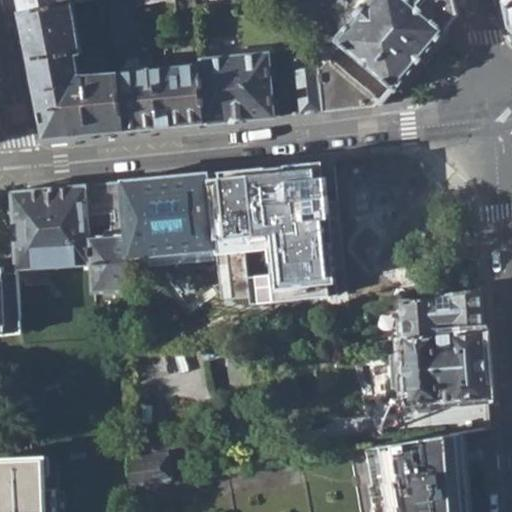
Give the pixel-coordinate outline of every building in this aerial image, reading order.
[(18,0),(21,12),(74,2),(80,0),(18,0)] [(89,0),(83,0),(87,17),(93,16),(89,0)] [(89,0),(93,16),(95,34),(102,32),(112,30),(108,0),(89,0)] [(135,4),(154,0),(108,0),(112,30),(115,52),(116,57),(139,54),(135,4)] [(367,0),(335,39),(391,90),(392,88),(395,91),(397,89),(448,31),(445,29),(457,15),(453,0),(367,0)] [(511,0),(502,0),(508,26),(511,29),(511,0)] [(84,53),(74,2),(21,12),(47,138),(126,130),(118,71),(90,75),(82,73),(78,54),(84,53)] [(115,52),(112,30),(102,32),(104,46),(107,45),(110,53),(115,52)] [(197,36),(198,58),(219,56),(216,36),(197,36)] [(316,45),(311,51),(314,55),(321,111),(373,105),(375,104),(379,104),(380,103),(316,45)] [(267,53),(219,56),(198,58),(199,62),(204,123),(274,115),(267,53)] [(293,57),(298,114),(321,111),(314,55),(293,57)] [(118,71),(126,130),(204,123),(199,62),(118,71)] [(324,160),(206,171),(218,295),(251,292),(253,305),(337,297),(329,210),(329,205),(324,160)] [(218,295),(206,171),(122,180),(128,256),(163,253),(165,268),(195,293),(196,298),(201,297),(218,295)] [(122,180),(113,181),(117,234),(101,235),(104,292),(122,290),(123,297),(131,296),(128,256),(122,180)] [(31,267),(90,264),(93,292),(104,292),(101,235),(117,234),(113,181),(13,190),(18,266),(18,268),(31,267)] [(0,332),(23,331),(20,291),(19,279),(19,273),(18,268),(18,266),(0,267),(0,332)] [(402,322),(404,337),(483,330),(480,288),(401,297),(402,322)] [(488,398),(483,330),(404,337),(405,355),(392,356),(393,388),(406,387),(408,405),(464,400),(488,398)] [(464,477),(463,473),(461,474),(456,470),(455,452),(463,451),(461,430),(428,436),(419,438),(384,444),(387,479),(383,480),(385,506),(382,506),(382,511),(467,511),(466,500),(468,499),(466,484),(468,483),(467,476),(464,477)] [(166,452),(129,457),(130,486),(166,482),(171,481),(166,452)] [(53,511),(53,486),(43,486),(42,457),(30,457),(0,458),(0,511),(53,511)]
